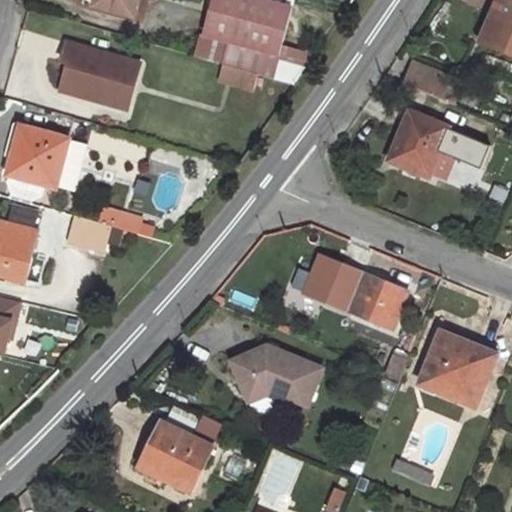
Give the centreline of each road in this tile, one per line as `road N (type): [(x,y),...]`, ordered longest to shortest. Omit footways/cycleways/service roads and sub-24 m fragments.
road 1 (secondary): [(0,474),(177,297),(261,187)]
road 2 (residential): [(511,288),(261,187)]
road 3 (secondary): [(261,187),(406,0)]
